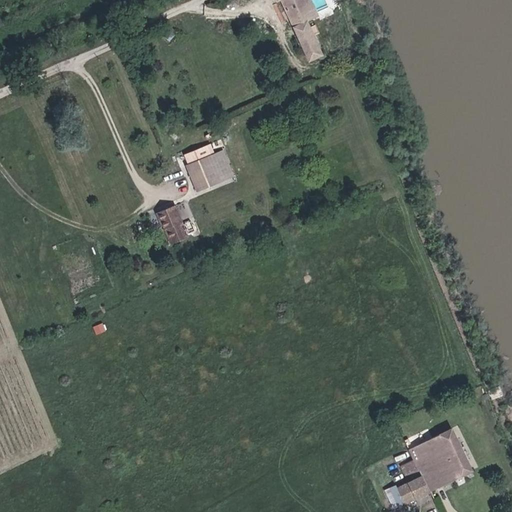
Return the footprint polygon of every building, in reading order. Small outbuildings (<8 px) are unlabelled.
[(281,0),(309,61),(323,54),(306,19),(318,13),(311,0),(281,0)] [(223,179),(212,153),(188,163),(200,189),(223,179)] [(258,155),(245,160),(251,173),(263,168),(258,155)] [(337,167),(325,172),(330,185),(342,180),(337,167)] [(190,231),(177,203),(157,210),(170,240),(190,231)] [(451,429),(407,450),(412,461),(400,467),(408,482),(396,488),(404,504),(471,471),(451,429)] [(404,504),(396,488),(395,486),(384,491),(393,510),(404,504)]
